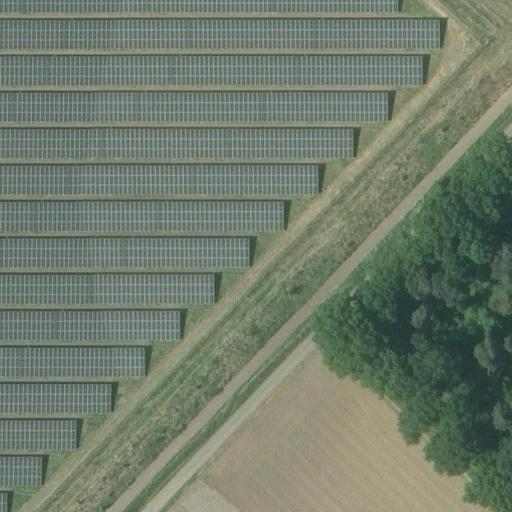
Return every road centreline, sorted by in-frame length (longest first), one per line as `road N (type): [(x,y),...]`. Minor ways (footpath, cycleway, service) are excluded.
road 1 (track): [(319,338),(511,136)]
road 2 (track): [(319,338),(497,511)]
road 3 (unclassified): [(151,511),(319,338)]
